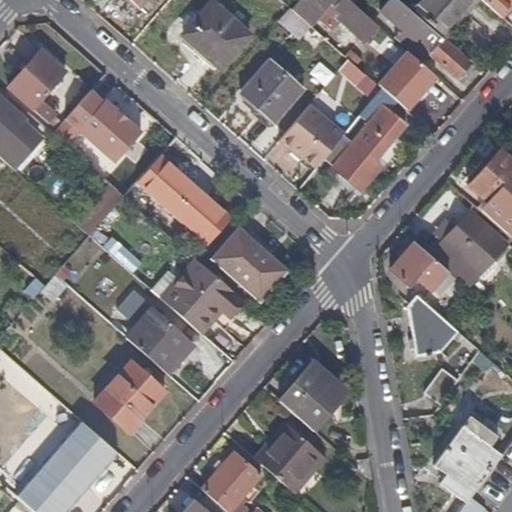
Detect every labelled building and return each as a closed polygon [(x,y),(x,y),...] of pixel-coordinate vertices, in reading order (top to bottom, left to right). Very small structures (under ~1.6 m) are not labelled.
[(311,7),(317,0),(322,0),(337,14),(335,16),(364,44),(379,27),(348,0),(296,0),(290,8),(311,27),(321,17),(311,7)] [(322,0),(317,0),(311,7),(321,17),(329,23),(335,16),(337,14),(322,0)] [(398,0),(373,0),(411,33),(422,21),(398,0)] [(421,0),(413,11),(444,39),(477,0),(421,0)] [(511,0),(480,0),(501,18),(511,4),(511,0)] [(249,35),(211,1),(181,36),(220,69),(249,35)] [(290,8),(278,21),(299,40),(311,27),(290,8)] [(427,26),(422,21),(411,33),(417,38),(427,26)] [(417,38),(414,42),(456,79),(470,64),(427,26),(417,38)] [(40,50),(7,88),(48,124),(56,115),(48,109),(52,105),(43,97),(65,72),(40,50)] [(303,90),(269,60),(240,94),(273,123),(303,90)] [(462,100),(443,83),(431,98),(449,115),(462,100)] [(391,99),(380,90),(369,103),(379,110),(382,106),(384,107),(391,99)] [(0,100),(0,157),(13,169),(39,139),(23,124),(24,122),(0,100)] [(344,134),(309,105),(278,142),(291,153),(295,148),(304,156),(302,158),(314,169),(324,157),(342,135),(344,134)] [(382,106),(379,110),(352,144),(342,135),(324,157),(334,166),(332,168),(360,191),(381,165),(377,162),(372,157),(401,121),(384,107),(382,106)] [(48,124),(46,126),(81,156),(91,145),(56,115),(48,124)] [(406,125),(401,121),(372,157),(377,162),(406,125)] [(486,165),(468,186),(488,203),(480,212),(507,235),(511,228),(511,159),(486,137),(472,153),(486,165)] [(295,148),(291,153),(300,161),(302,158),(304,156),(295,148)] [(144,173),(125,155),(104,179),(110,185),(124,197),(144,173)] [(81,201),(67,217),(89,236),(124,197),(110,185),(89,208),(81,201)] [(446,237),(448,239),(432,257),(446,270),(468,288),(505,245),(470,214),(454,234),(451,231),(446,237)] [(244,223),(213,258),(260,299),(285,271),(253,242),(258,237),(244,223)] [(90,236),(132,273),(141,262),(99,226),(90,236)] [(432,257),(414,242),(389,271),(409,287),(423,269),(437,280),(446,270),(432,257)] [(194,260),(177,280),(161,298),(160,299),(200,334),(221,309),(230,317),(243,303),(194,260)] [(177,280),(167,271),(151,290),(161,298),(177,280)] [(55,276),(46,285),(41,291),(53,303),(68,287),(55,276)] [(40,290),(32,282),(22,293),(31,300),(40,290)] [(134,324),(148,302),(130,291),(116,313),(134,324)] [(408,304),(407,306),(417,357),(441,353),(458,333),(416,296),(408,304)] [(151,307),(125,337),(165,372),(192,343),(151,307)] [(166,392),(130,361),(94,402),(129,433),(166,392)] [(309,367),(279,401),(314,432),(338,404),(333,403),(322,392),(329,384),(309,367)] [(458,382),(441,369),(424,394),(440,406),(458,382)] [(497,437),(470,417),(433,466),(445,475),(439,484),(466,503),(501,455),(489,447),(497,437)] [(269,441),(269,450),(257,462),(291,492),(313,468),(317,471),(327,459),(285,423),(269,441)] [(86,429),(75,441),(98,460),(108,449),(86,429)] [(262,476),(233,451),(201,489),(208,495),(227,511),(245,511),(247,510),(243,506),(247,501),(243,498),(262,476)] [(72,494),(61,484),(39,509),(42,511),(84,511),(92,503),(76,489),(72,494)] [(227,511),(208,495),(199,505),(207,511),(227,511)] [(207,511),(199,505),(192,499),(181,511),(207,511)]
